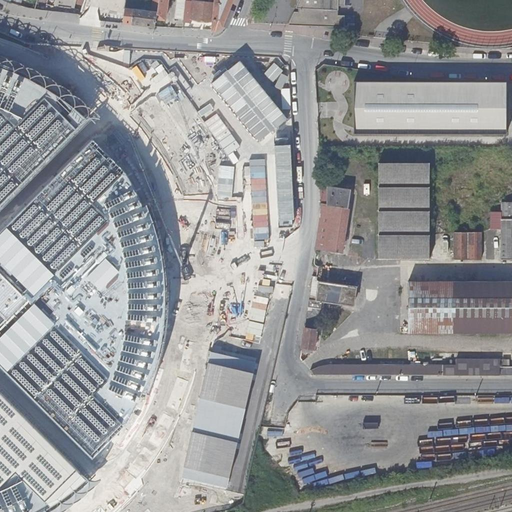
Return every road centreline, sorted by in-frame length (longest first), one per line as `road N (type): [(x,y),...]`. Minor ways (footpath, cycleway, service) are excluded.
road 1 (residential): [(511,386),(280,387),(311,194),(302,44)]
road 2 (residential): [(0,19),(228,41)]
road 3 (residential): [(302,44),(393,61),(511,69)]
